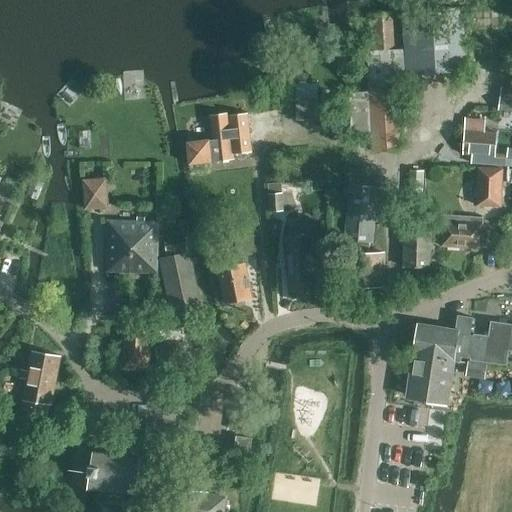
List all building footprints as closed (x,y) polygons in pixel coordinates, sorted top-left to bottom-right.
[(468,72),(464,8),(404,11),(406,40),(408,75),(468,72)] [(408,75),(406,40),(397,41),(396,13),(371,15),(373,51),(369,51),(370,87),(384,86),(384,84),(402,83),(402,76),(408,75)] [(319,100),(318,85),(296,85),(297,100),(319,100)] [(404,151),(400,86),(384,86),(370,87),(374,152),(404,151)] [(511,86),(504,86),(501,108),(511,109),(511,86)] [(319,121),(319,100),(297,100),(297,121),(319,121)] [(253,152),(249,113),(229,115),(229,113),(212,115),(214,140),(189,143),(191,164),(234,159),(234,154),(253,152)] [(496,154),(497,133),(481,131),(482,120),(466,118),(464,154),(473,155),(472,163),(503,165),(504,155),(496,154)] [(373,243),(376,211),(378,186),(365,185),(366,171),(352,170),(346,240),(348,241),(348,253),(348,285),(369,285),(372,289),(377,289),(380,285),(385,285),(385,253),(370,253),(371,243),(373,243)] [(103,208),(101,179),(85,180),(87,209),(103,208)] [(285,211),(283,191),(270,192),(271,211),(285,211)] [(482,249),(484,218),(444,215),(442,246),(482,249)] [(158,273),(159,223),(109,221),(108,271),(158,273)] [(431,268),(432,232),(413,232),(413,222),(402,221),(402,241),(406,241),(406,247),(405,267),(431,268)] [(317,289),(313,235),(310,235),(309,225),(290,226),(291,237),(287,237),(291,291),(317,289)] [(253,254),(250,236),(232,240),(236,258),(253,254)] [(201,308),(188,250),(187,242),(161,248),(175,314),(184,312),(201,308)] [(254,297),(247,264),(220,269),(227,302),(254,297)] [(151,372),(152,326),(147,326),(147,316),(125,316),(125,334),(119,334),(119,360),(125,360),(125,372),(151,372)] [(447,400),(450,381),(453,362),(462,363),(462,357),(472,358),(472,360),(507,365),(508,365),(510,350),(511,350),(511,323),(492,321),(490,337),(475,334),(475,336),(466,335),(466,334),(457,333),(458,332),(456,332),(423,327),(421,326),(420,328),(421,328),(411,393),(410,395),(410,396),(412,397),(412,396),(445,402),(447,402),(447,400)] [(183,352),(185,328),(162,327),(160,369),(182,371),(183,367),(190,367),(191,353),(183,352)] [(52,405),(61,356),(33,351),(29,372),(22,370),(20,379),(28,381),(24,400),(25,400),(23,413),(48,417),(50,405),(52,405)] [(488,366),(470,363),(468,375),(486,377),(488,366)] [(251,433),(254,412),(241,410),(238,431),(251,433)] [(249,464),(253,438),(237,435),(237,437),(236,437),(236,438),(235,446),(235,447),(233,461),(249,464)] [(153,487),(155,469),(152,468),(153,462),(141,461),(141,458),(94,453),(93,466),(91,465),(90,475),(92,475),(90,488),(137,493),(138,485),(153,487)] [(224,511),(226,497),(206,494),(179,490),(175,511),(224,511)]
